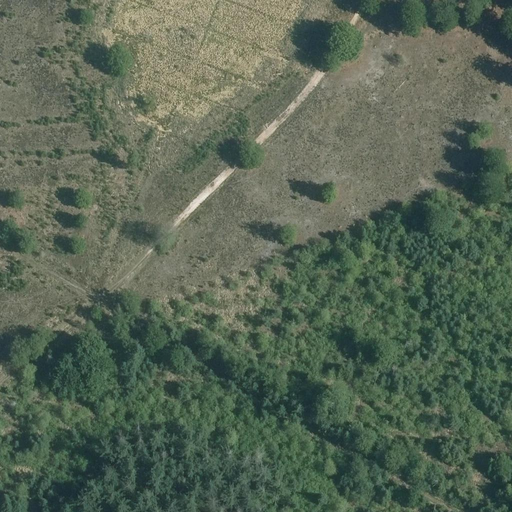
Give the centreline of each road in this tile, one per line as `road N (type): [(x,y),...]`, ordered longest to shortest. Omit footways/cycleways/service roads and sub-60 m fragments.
road 1 (track): [(367,0),(310,85),(103,295),(0,382)]
road 2 (track): [(450,511),(0,233)]
